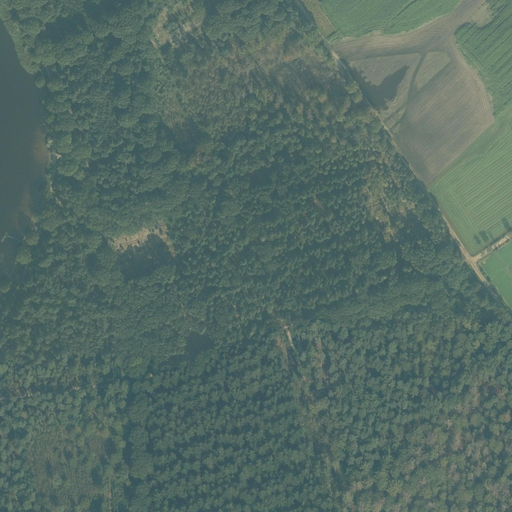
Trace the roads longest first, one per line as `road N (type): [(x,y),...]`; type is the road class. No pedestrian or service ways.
road 1 (track): [(295,0),(471,260)]
road 2 (track): [(135,378),(423,277)]
road 3 (track): [(511,439),(423,277)]
road 4 (track): [(0,398),(135,378)]
road 5 (track): [(135,378),(144,511)]
